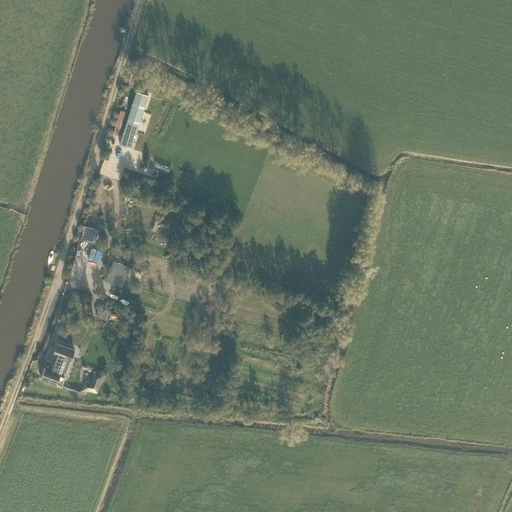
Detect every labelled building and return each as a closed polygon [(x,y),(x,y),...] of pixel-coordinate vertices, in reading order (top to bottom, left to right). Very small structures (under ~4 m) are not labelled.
[(131,149),(148,95),(136,91),(119,145),(131,149)] [(95,243),(98,229),(84,225),(80,240),(95,243)] [(108,277),(124,283),(131,264),(115,258),(108,277)] [(104,319),(103,322),(107,324),(111,311),(98,307),(96,316),(104,319)] [(60,376),(66,358),(71,360),(74,350),(57,344),(53,354),(54,354),(52,362),(48,361),(41,379),(62,386),(65,378),(60,376)] [(84,390),(97,392),(98,391),(100,383),(104,377),(103,375),(96,372),(95,372),(92,381),(89,382),(85,382),(84,390)]
